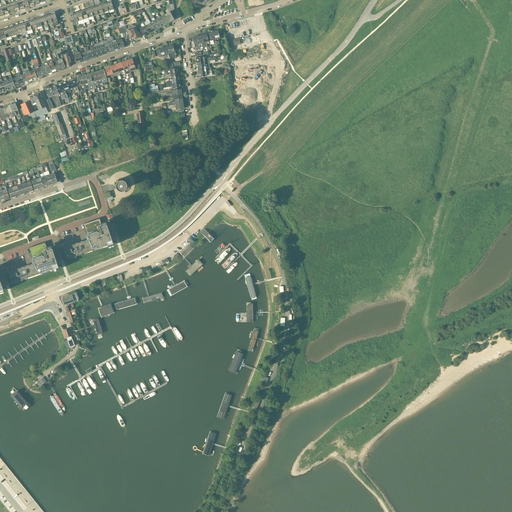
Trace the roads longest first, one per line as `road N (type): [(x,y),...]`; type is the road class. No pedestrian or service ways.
road 1 (residential): [(238,453),(272,376),(286,311),(273,250),(231,193)]
road 2 (unclassified): [(218,181),(362,19)]
road 3 (residential): [(231,216),(215,203),(173,246),(54,295)]
road 4 (unclassified): [(49,286),(148,245),(218,181)]
road 5 (residential): [(0,98),(183,29)]
